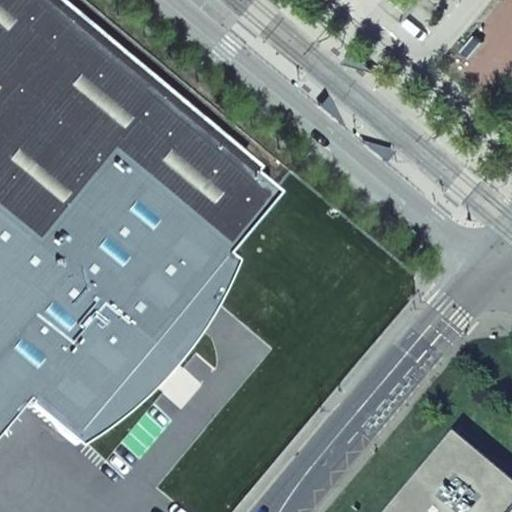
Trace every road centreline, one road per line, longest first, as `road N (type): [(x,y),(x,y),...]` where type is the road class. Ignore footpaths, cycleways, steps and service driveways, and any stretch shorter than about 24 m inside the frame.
road 1 (unclassified): [(162,0),(487,272)]
road 2 (tertiary): [(278,511),(449,306),(487,272)]
